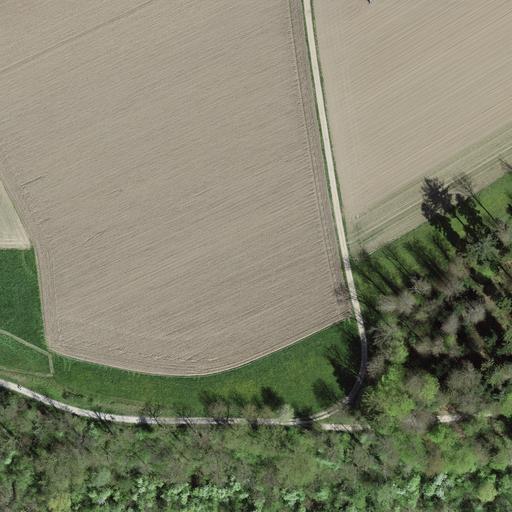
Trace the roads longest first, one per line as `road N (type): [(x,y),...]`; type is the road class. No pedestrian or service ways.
road 1 (track): [(306,0),(360,317),(359,379)]
road 2 (track): [(0,383),(107,419),(295,421)]
road 3 (track): [(295,421),(398,425),(511,412)]
